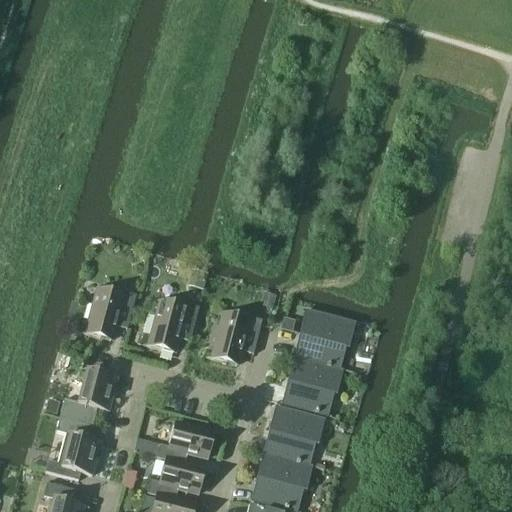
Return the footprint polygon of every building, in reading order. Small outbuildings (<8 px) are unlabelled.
[(190,286),(202,289),(206,277),(194,274),(190,286)] [(126,332),(135,298),(121,295),(120,297),(97,291),(85,337),(109,343),(113,329),(126,332)] [(259,307),(272,311),(275,298),(262,294),(259,307)] [(189,344),(198,310),(184,307),(183,310),(160,303),(148,349),(172,355),(176,341),(189,344)] [(304,313),(291,359),(336,371),(342,350),(347,351),(354,326),(304,313)] [(252,357),(261,323),(247,319),(246,322),(223,316),(211,361),(235,368),(239,354),(252,357)] [(366,345),(374,347),(378,334),(370,332),(369,336),(366,345)] [(336,372),(336,371),(291,359),(278,406),(324,418),(330,396),(335,397),(342,373),(336,372)] [(63,402),(58,421),(91,429),(96,411),(107,414),(116,381),(85,373),(77,405),(63,402)] [(274,409),(262,456),(311,469),(306,467),(311,446),(317,447),(323,422),(274,409)] [(68,438),(61,467),(47,463),(44,475),(77,483),(79,476),(90,479),(99,445),(88,442),(91,429),(58,421),(54,435),(68,438)] [(167,449),(158,448),(155,460),(164,463),(164,462),(183,467),(186,455),(207,461),(213,436),(173,426),(167,449)] [(148,459),(155,460),(158,448),(151,445),(148,459)] [(305,494),(311,469),(262,456),(249,503),(283,511),(294,511),(299,492),(305,494)] [(146,496),(154,498),(155,497),(174,502),(177,491),(197,496),(204,472),(183,467),(164,462),(164,463),(158,485),(149,482),(146,496)] [(126,477),(123,489),(132,491),(135,479),(126,477)] [(81,511),(83,509),(71,506),(74,493),(45,486),(42,500),(52,502),(49,511),(81,511)] [(174,502),(155,497),(154,498),(150,511),(193,511),(194,507),(174,502)]
